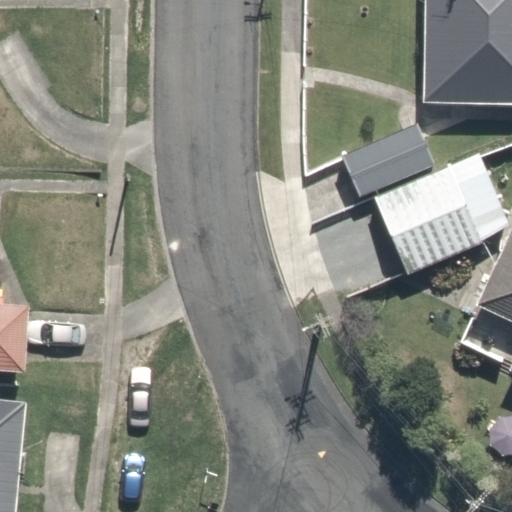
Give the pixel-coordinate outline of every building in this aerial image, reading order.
[(511,0),(427,0),(427,103),(511,103),(511,0)] [(357,199),(432,164),(413,124),(338,159),(357,199)] [(511,227),(481,156),(377,201),(408,272),(511,227)] [(9,195),(0,194),(0,377),(39,381),(44,312),(1,309),(9,195)] [(511,236),(484,303),(511,314),(511,236)] [(38,511),(48,404),(0,399),(0,511),(38,511)]
